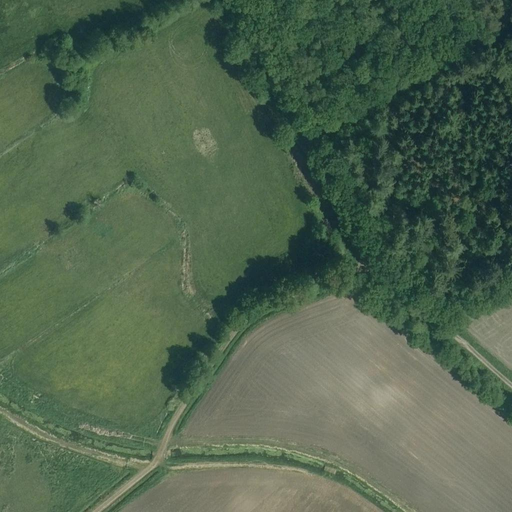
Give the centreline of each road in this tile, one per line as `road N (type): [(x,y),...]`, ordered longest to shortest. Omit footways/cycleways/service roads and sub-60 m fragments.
road 1 (track): [(96,511),(155,463),(177,416),(249,317),(365,266)]
road 2 (track): [(365,266),(225,0)]
road 3 (track): [(511,386),(365,266)]
